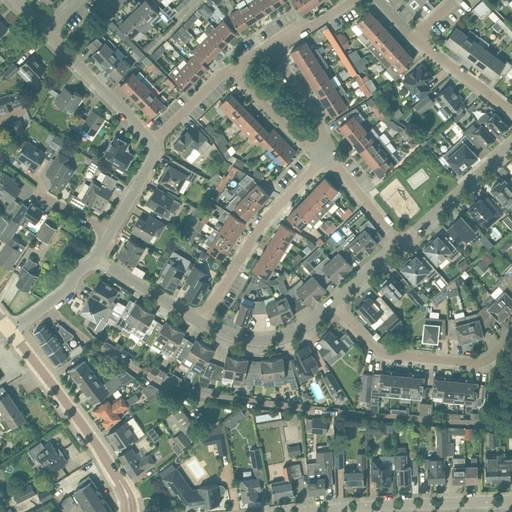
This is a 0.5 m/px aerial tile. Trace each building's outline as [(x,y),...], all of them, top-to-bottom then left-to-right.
[(138,1),(134,5),(149,21),(158,13),(166,22),(171,18),(162,9),(157,4),(154,8),(146,0),(145,0),(141,4),(138,1)] [(267,13),(258,0),(253,0),(248,3),(258,18),(267,13)] [(276,7),(271,0),(258,0),(267,13),(276,7)] [(291,0),(301,14),(310,8),(305,0),(291,0)] [(317,0),(305,0),(310,8),(319,2),(317,0)] [(489,8),(482,0),(477,5),(486,14),(491,10),(489,8)] [(178,11),(183,6),(180,3),(174,9),(168,4),(162,9),(171,18),(178,11)] [(258,18),(248,3),(239,9),(248,24),(258,18)] [(498,3),(493,7),(497,11),(502,7),(498,3)] [(214,13),(205,4),(199,10),(208,19),(214,13)] [(141,29),(149,21),(134,5),(130,9),(133,12),(128,16),(141,29)] [(486,14),(477,5),(473,9),(481,19),(486,14)] [(248,24),(239,9),(229,15),(239,30),(248,24)] [(369,11),(362,17),(361,16),(353,21),(364,31),(377,19),(369,11)] [(198,18),(194,14),(190,18),(194,22),(198,18)] [(132,38),(141,29),(128,16),(124,21),(121,18),(117,22),(132,38)] [(500,18),(497,21),(502,27),(505,30),(508,27),(505,24),(500,18)] [(384,27),(377,19),(364,31),(371,39),(384,27)] [(215,28),(228,41),(236,33),(223,20),(215,28)] [(124,40),(127,37),(112,21),(109,24),(124,40)] [(391,35),(384,27),(371,39),(366,44),(373,52),(391,35)] [(455,50),(466,34),(456,27),(445,42),(455,50)] [(221,49),(228,41),(215,28),(208,36),(221,49)] [(323,31),(329,40),(334,37),(328,28),(323,31)] [(455,50),(464,57),(476,42),(479,37),(470,30),(466,35),(466,34),(455,50)] [(160,32),(152,40),(155,44),(164,35),(160,32)] [(114,50),(98,35),(87,46),(94,53),(92,54),(97,59),(94,61),(98,66),(114,50)] [(380,60),(399,43),(391,35),(373,52),(380,60)] [(221,49),(208,36),(200,43),(213,56),(221,49)] [(124,40),(132,49),(136,45),(127,37),(124,40)] [(329,40),(335,49),(340,46),(334,37),(329,40)] [(146,52),(155,44),(152,40),(143,49),(146,52)] [(297,61),(312,51),(306,42),(291,51),(297,61)] [(485,49),(476,42),(464,57),(474,64),(485,49)] [(213,56),(200,43),(192,51),(196,54),(195,54),(208,67),(209,67),(205,64),(213,56)] [(406,51),(399,43),(380,60),(387,68),(406,51)] [(138,61),(144,55),(136,45),(132,49),(131,50),(134,53),(132,55),(138,61)] [(335,49),(341,59),(346,56),(340,46),(335,49)] [(483,71),(495,56),(485,49),(474,64),(483,71)] [(122,59),(114,50),(98,66),(102,70),(105,67),(109,71),(122,59)] [(312,51),(297,61),(302,70),(318,60),(312,51)] [(414,59),(406,51),(387,68),(386,70),(395,80),(401,76),(408,70),(406,67),(414,59)] [(208,67),(195,54),(188,62),(201,75),(208,67)] [(45,69),(32,56),(22,66),(35,79),(39,75),(41,75),(44,72),(44,70),(45,69)] [(152,70),(156,66),(146,56),(142,60),(152,70)] [(341,59),(346,67),(351,64),(346,56),(341,59)] [(504,63),(495,56),(483,71),(493,79),(498,72),(503,75),(503,76),(503,77),(511,67),(511,66),(511,64),(506,60),(504,63)] [(308,79),(323,69),(329,66),(323,57),(318,60),(302,70),(308,79)] [(122,59),(109,71),(113,76),(111,79),(115,83),(131,68),(122,59)] [(201,75),(188,62),(180,69),(193,82),(201,75)] [(19,69),(14,64),(4,73),(9,78),(19,69)] [(415,92),(420,98),(430,90),(425,84),(432,77),(422,65),(403,81),(413,93),(415,92)] [(172,77),(185,90),(193,82),(180,69),(172,77)] [(308,79),(314,88),(329,79),(323,69),(308,79)] [(141,81),(133,73),(120,85),(128,93),(141,81)] [(359,85),(364,82),(362,78),(359,74),(357,74),(353,76),(359,85)] [(335,88),(329,79),(314,88),(320,97),(335,88)] [(148,88),(141,81),(128,93),(136,101),(148,88)] [(358,92),(361,90),(365,87),(367,86),(364,82),(359,85),(356,87),(358,92)] [(335,88),(320,97),(326,106),(341,97),(346,93),(340,84),(335,88)] [(442,92),(435,97),(443,106),(449,114),(450,113),(454,110),(458,114),(462,110),(459,106),(463,102),(462,100),(463,99),(459,94),(457,95),(454,91),(452,92),(449,88),(450,87),(449,85),(442,92)] [(71,91),(65,87),(55,103),(66,111),(69,107),(74,110),(83,97),(74,91),(72,94),(70,92),(71,91)] [(156,96),(148,88),(136,101),(143,109),(156,96)] [(57,94),(50,90),(47,93),(55,98),(57,94)] [(15,108),(23,105),(18,92),(12,95),(12,93),(0,98),(0,114),(5,112),(6,113),(13,110),(13,108),(15,108)] [(231,94),(219,106),(227,114),(239,102),(231,94)] [(427,94),(414,106),(420,113),(434,102),(427,94)] [(167,107),(156,96),(143,109),(151,117),(159,109),(162,112),(167,107)] [(347,106),(341,97),(326,106),(332,116),(347,106)] [(366,101),(375,112),(379,108),(371,97),(366,101)] [(239,102),(227,114),(234,121),(246,110),(239,102)] [(470,112),(476,107),(473,103),(467,108),(470,112)] [(375,112),(381,120),(386,117),(379,108),(375,112)] [(242,129),(254,117),(246,110),(234,121),(242,129)] [(75,125),(74,127),(80,131),(82,127),(93,135),(94,134),(101,138),(107,129),(101,124),(105,118),(93,111),(86,120),(80,117),(75,125)] [(339,126),(346,135),(360,123),(353,115),(351,111),(340,117),(344,122),(339,126)] [(456,123),(465,115),(461,111),(452,119),(453,120),(456,123)] [(477,120),(481,125),(485,129),(486,129),(490,125),(499,135),(505,131),(506,132),(510,128),(507,124),(506,125),(495,113),(490,117),(486,113),(477,120)] [(261,125),(254,117),(242,129),(249,137),(261,125)] [(381,120),(391,127),(394,122),(386,117),(381,120)] [(13,136),(25,130),(19,119),(8,125),(13,136)] [(453,120),(439,132),(443,137),(457,124),(456,123),(453,120)] [(367,132),(360,123),(346,135),(353,143),(367,132)] [(495,139),(486,129),(485,129),(481,125),(477,129),(473,124),(464,132),(465,134),(472,141),(477,137),(486,147),(490,143),(491,144),(495,141),(494,141),(495,139)] [(269,133),(261,125),(249,137),(257,145),(273,129),(273,128),(269,133)] [(412,138),(415,133),(406,127),(402,134),(406,137),(407,135),(412,138)] [(281,136),(273,129),(257,145),(261,141),(269,148),(281,136)] [(179,152),(180,151),(186,157),(191,152),(190,150),(194,146),(197,149),(207,139),(198,130),(192,135),(188,131),(184,136),(182,134),(178,139),(179,140),(174,145),(176,148),(175,149),(179,152)] [(353,143),(360,152),(374,140),(367,132),(353,143)] [(464,132),(463,132),(457,138),(459,141),(453,147),(469,165),(473,161),(474,162),(478,159),(477,157),(478,156),(468,145),(472,141),(465,134),(464,132)] [(415,133),(412,138),(422,144),(425,140),(415,133)] [(50,145),(49,145),(56,150),(57,150),(60,144),(63,139),(56,135),(50,145)] [(129,143),(115,136),(104,155),(112,160),(111,163),(117,167),(118,165),(125,169),(133,155),(128,152),(128,151),(127,147),(129,143)] [(288,144),(281,136),(269,148),(276,156),(288,144)] [(380,149),(374,140),(360,152),(366,160),(380,149)] [(22,149),(16,158),(36,170),(41,162),(45,157),(47,154),(45,152),(27,141),(22,149)] [(288,144),(276,156),(284,164),(296,152),(288,144)] [(443,150),(436,156),(445,166),(450,162),(459,173),(469,165),(453,147),(446,153),(443,150)] [(366,160),(373,168),(387,157),(380,149),(366,160)] [(63,189),(75,170),(65,164),(68,159),(59,153),(46,174),(52,178),(50,181),(63,189)] [(392,153),(387,157),(373,168),(380,177),(399,162),(392,153)] [(160,181),(178,192),(187,178),(194,182),(199,174),(173,159),(160,181)] [(88,168),(94,172),(99,164),(92,160),(88,168)] [(209,179),(216,183),(221,175),(215,171),(209,179)] [(16,186),(18,184),(4,173),(0,178),(0,196),(2,198),(3,196),(10,202),(4,209),(10,214),(18,203),(13,199),(21,189),(16,186)] [(102,185),(93,180),(82,200),(88,203),(87,204),(102,213),(108,201),(107,201),(113,191),(110,190),(111,187),(112,188),(116,182),(117,180),(106,174),(101,182),(103,183),(102,185)] [(511,176),(511,177),(507,182),(505,180),(501,183),(499,182),(491,189),(504,204),(511,197),(511,176)] [(317,186),(330,198),(338,190),(325,178),(317,186)] [(262,204),(270,196),(253,179),(245,187),(262,204)] [(330,198),(317,186),(310,193),(328,210),(335,202),(330,198)] [(237,194),(238,195),(255,212),(262,204),(245,187),(237,194)] [(173,199),(174,198),(157,188),(150,200),(151,200),(148,205),(155,209),(154,210),(163,216),(167,210),(174,214),(177,208),(178,209),(182,203),(173,199)] [(320,218),(328,210),(310,193),(303,201),(320,218)] [(237,210),(247,220),(255,212),(238,195),(226,207),(236,212),(237,210)] [(482,224),(483,223),(487,228),(503,214),(490,200),(485,204),(480,199),(475,203),(473,202),(469,206),(470,208),(468,209),(482,224)] [(320,218),(303,201),(295,209),(308,221),(313,226),(320,218)] [(20,206),(12,217),(18,221),(23,215),(30,219),(36,224),(39,219),(44,212),(36,206),(37,206),(36,205),(36,206),(33,204),(34,204),(33,203),(33,204),(31,203),(28,207),(22,203),(20,206)] [(199,219),(203,212),(195,208),(191,215),(199,219)] [(348,216),(353,212),(349,208),(345,211),(348,216)] [(308,221),(295,209),(287,217),(300,230),(308,221)] [(355,214),(353,216),(357,220),(364,214),(360,209),(355,214)] [(209,219),(211,214),(207,211),(201,220),(201,221),(205,223),(206,224),(209,219)] [(348,216),(345,211),(340,215),(344,219),(348,216)] [(240,232),(246,222),(231,213),(225,222),(240,232)] [(149,215),(145,221),(139,218),(131,231),(149,241),(153,234),(158,237),(165,225),(149,215)] [(453,223),(453,224),(447,230),(459,244),(466,238),(467,239),(467,238),(473,245),(481,237),(484,234),(470,219),(467,222),(462,217),(463,216),(463,215),(462,216),(461,216),(453,223)] [(4,231),(0,236),(0,237),(8,243),(12,237),(21,224),(13,218),(4,231)] [(205,223),(201,221),(201,220),(199,219),(193,228),(198,231),(200,232),(205,223)] [(360,231),(361,232),(356,236),(370,251),(375,247),(375,246),(378,243),(370,235),(376,229),(368,219),(360,226),(360,227),(359,230),(360,231)] [(57,230),(45,222),(36,236),(48,243),(57,230)] [(235,241),(240,232),(225,222),(219,231),(214,228),(235,241)] [(296,232),(282,223),(276,233),(290,241),(296,232)] [(198,231),(193,228),(188,237),(182,233),(180,237),(191,244),(198,231)] [(229,250),(235,241),(214,228),(208,237),(229,250)] [(365,256),(370,251),(356,236),(353,233),(346,239),(340,234),(341,234),(337,230),(332,235),(340,244),(349,254),(353,250),(361,258),(364,255),(365,256)] [(284,251),(290,241),(276,233),(270,242),(284,251)] [(498,235),(491,242),(495,246),(501,239),(498,235)] [(454,259),(461,253),(453,244),(449,248),(438,236),(434,240),(433,239),(431,240),(429,240),(428,242),(427,245),(428,245),(424,249),(437,264),(445,257),(449,261),(453,257),(454,259)] [(2,251),(0,254),(0,261),(10,269),(15,260),(21,252),(25,246),(20,243),(12,237),(8,243),(2,251)] [(210,246),(208,250),(223,260),(229,250),(208,237),(205,243),(210,246)] [(316,242),(320,246),(324,242),(320,238),(316,242)] [(126,244),(124,243),(117,256),(135,266),(145,248),(129,239),(126,244)] [(270,242),(264,251),(279,260),(284,251),(270,242)] [(316,246),(311,242),(307,246),(311,250),(316,246)] [(339,252),(330,260),(344,275),(349,270),(349,269),(352,267),(344,258),(349,254),(340,244),(336,249),(339,252)] [(279,260),(264,251),(259,260),(273,269),(279,260)] [(299,261),(303,258),(299,253),(295,257),(299,261)] [(319,263),(314,267),(323,277),(327,273),(335,282),(338,279),(339,279),(344,275),(330,260),(327,256),(319,263)] [(409,277),(415,284),(423,276),(427,281),(431,277),(432,279),(439,273),(431,264),(427,268),(416,256),(412,260),(410,258),(404,263),(406,265),(403,268),(411,277),(410,277),(410,276),(409,277)] [(178,262),(169,257),(160,273),(165,276),(162,282),(174,289),(185,271),(176,266),(178,262)] [(295,257),(290,261),(295,265),(299,261),(295,257)] [(37,263),(30,258),(19,275),(21,276),(16,284),(28,291),(37,276),(31,272),(37,263)] [(273,269),(259,260),(258,261),(257,260),(254,264),(256,265),(253,270),(267,278),(273,269)] [(478,271),(485,265),(481,261),(474,267),(478,271)] [(204,272),(194,266),(186,280),(191,283),(185,295),(198,303),(203,293),(207,292),(209,289),(208,285),(209,284),(203,281),(206,276),(205,274),(204,273),(204,272)] [(323,277),(314,267),(309,272),(312,276),(304,283),(318,298),(323,293),(326,290),(318,281),(323,277)] [(506,273),(500,278),(506,284),(511,290),(511,274),(509,277),(506,273)] [(441,275),(434,281),(441,289),(448,283),(441,275)] [(381,287),(394,302),(406,291),(393,277),(388,281),(386,279),(380,285),(382,286),(381,287)] [(293,287),(288,289),(295,300),(301,296),(309,305),(312,302),(312,303),(318,298),(304,283),(301,279),(293,287)] [(455,279),(447,285),(447,291),(457,288),(455,281),(455,279)] [(124,308),(111,300),(118,290),(100,280),(91,297),(113,310),(121,314),(124,309),(124,308)] [(504,292),(496,300),(510,314),(511,311),(511,298),(511,297),(511,290),(506,284),(501,289),(504,292)] [(448,297),(447,291),(447,285),(437,293),(443,301),(448,297)] [(289,304),(295,300),(288,289),(284,292),(286,297),(276,301),(284,320),(290,317),(290,316),(294,314),(289,304)] [(413,289),(407,294),(419,307),(425,302),(413,289)] [(391,329),(398,323),(401,320),(379,295),(373,301),(370,297),(357,309),(370,324),(379,316),(384,321),(384,322),(391,329)] [(263,300),(259,300),(259,313),(268,313),(273,323),(277,322),(284,320),(276,301),(274,296),(263,300)] [(91,297),(87,303),(80,314),(90,319),(87,324),(95,329),(101,318),(106,321),(113,310),(91,297)] [(250,314),(259,313),(259,300),(254,301),(243,298),(236,321),(247,325),(250,314)] [(488,308),(485,305),(480,309),(488,322),(494,315),(500,320),(503,317),(504,319),(510,314),(496,300),(488,308)] [(123,327),(131,332),(146,308),(140,304),(140,305),(136,303),(130,313),(124,309),(121,314),(114,324),(122,329),(123,327)] [(152,312),(146,308),(131,332),(140,338),(146,342),(153,329),(148,326),(155,315),(151,312),(152,312)] [(476,314),(465,317),(472,341),(479,339),(479,337),(483,336),(481,328),(488,322),(480,309),(476,314)] [(465,316),(455,318),(448,319),(449,335),(458,335),(460,342),(464,341),(464,343),(472,341),(465,317),(465,316)] [(445,335),(445,319),(425,317),(425,323),(423,342),(423,343),(434,344),(434,341),(437,342),(438,336),(445,335)] [(161,350),(165,343),(176,326),(170,323),(169,323),(166,321),(159,332),(153,329),(146,342),(151,345),(152,344),(161,350)] [(48,354),(61,345),(53,334),(52,335),(43,324),(34,331),(42,343),(40,344),(48,354)] [(176,326),(165,343),(161,350),(171,356),(172,355),(177,358),(184,346),(179,343),(185,333),(181,331),(182,330),(176,326)] [(343,354),(339,349),(345,344),(336,335),(335,336),(330,330),(319,340),(323,345),(318,350),(331,364),(343,354)] [(66,341),(74,335),(69,331),(64,336),(64,338),(66,341)] [(186,356),(195,362),(206,345),(200,341),(199,342),(195,339),(189,349),(184,346),(177,358),(183,361),(186,356)] [(117,344),(115,347),(106,341),(103,346),(117,354),(122,346),(117,344)] [(56,365),(64,359),(69,355),(61,345),(48,354),(56,365)] [(80,345),(72,350),(68,352),(72,358),(83,350),(80,345)] [(206,345),(195,362),(191,368),(201,374),(202,373),(211,378),(216,364),(209,361),(215,351),(211,349),(211,348),(206,345)] [(317,363),(313,355),(309,346),(294,353),(296,357),(290,360),(301,382),(307,379),(305,374),(312,371),(309,366),(317,363)] [(124,357),(127,351),(122,348),(118,354),(124,357)] [(224,367),(216,364),(211,378),(222,380),(232,382),(237,357),(231,356),(230,357),(226,356),(224,367)] [(244,359),(237,357),(232,382),(242,384),(244,384),(254,384),(254,372),(246,371),(248,360),(244,359)] [(279,358),(272,359),(274,378),(285,377),(286,382),(296,381),(293,368),(285,369),(283,358),(279,358)] [(262,372),(254,372),(254,384),(264,385),(263,380),(274,378),(272,359),(265,359),(265,360),(261,361),(262,372)] [(123,386),(135,378),(125,370),(117,375),(117,374),(102,385),(84,361),(68,370),(94,404),(105,396),(107,397),(123,386)] [(372,383),(369,412),(370,412),(378,413),(379,395),(389,396),(390,390),(392,371),(384,370),(384,373),(380,373),(380,374),(380,376),(373,376),(374,373),(373,373),(372,383)] [(392,371),(390,390),(400,391),(402,375),(399,375),(399,372),(392,371)] [(331,373),(323,377),(333,393),(340,388),(331,373)] [(372,374),(362,373),(360,400),(370,401),(372,374)] [(400,391),(400,397),(411,399),(411,393),(413,373),(405,373),(405,375),(402,375),(400,391)] [(413,373),(411,393),(422,394),(423,387),(424,377),(420,377),(421,374),(413,373)] [(433,388),(432,395),(443,396),(442,402),(443,402),(445,376),(438,376),(437,379),(434,378),(433,388)] [(445,376),(443,402),(454,403),(456,380),(453,380),(453,377),(445,376)] [(456,380),(454,403),(464,404),(467,379),(459,378),(459,381),(456,380)] [(467,379),(464,404),(475,405),(481,405),(482,399),(482,394),(483,392),(483,384),(482,386),(477,386),(478,384),(478,382),(474,382),(474,379),(467,379)] [(148,385),(141,390),(149,401),(163,391),(150,384),(148,385)] [(0,408),(3,412),(0,413),(0,415),(2,419),(0,420),(7,430),(24,418),(24,419),(25,418),(8,393),(7,394),(2,386),(0,387),(0,408)] [(107,427),(115,421),(125,414),(123,411),(140,398),(135,393),(124,401),(104,415),(106,417),(102,420),(107,427)] [(107,399),(102,403),(94,409),(99,416),(103,413),(104,415),(124,401),(120,396),(110,403),(107,399)] [(180,429),(181,431),(190,442),(206,429),(199,420),(194,424),(182,409),(180,410),(178,408),(163,420),(173,435),(180,429)] [(241,409),(224,421),(227,426),(229,425),(231,428),(238,423),(236,421),(245,415),(241,409)] [(283,422),(282,418),(281,412),(255,416),(257,423),(257,427),(283,422)] [(312,432),(326,433),(327,419),(313,418),(312,432)] [(126,421),(107,435),(117,449),(130,440),(131,442),(138,437),(130,425),(126,421)] [(384,432),(385,422),(367,421),(366,431),(366,432),(384,433),(384,432)] [(161,437),(153,427),(147,431),(155,442),(161,437)] [(443,455),(447,455),(447,434),(447,428),(436,428),(437,456),(443,455)] [(465,440),(473,440),(474,428),(465,428),(465,440)] [(190,442),(181,431),(173,438),(182,449),(190,442)] [(497,432),(489,432),(489,447),(497,447),(497,432)] [(142,434),(138,437),(135,439),(138,442),(145,438),(142,434)] [(205,445),(218,443),(216,434),(204,436),(205,445)] [(41,442),(28,451),(33,458),(38,455),(46,467),(48,466),(53,474),(66,465),(65,463),(67,461),(61,453),(59,450),(60,449),(58,447),(55,449),(50,442),(44,446),(41,442)] [(287,446),(288,456),(301,453),(299,444),(287,446)] [(343,445),(334,445),(335,467),(344,467),(343,445)] [(132,447),(118,456),(126,470),(136,464),(136,463),(139,460),(132,447)] [(250,449),(254,469),(262,468),(258,448),(250,449)] [(333,486),(332,476),(331,469),(333,468),(331,450),(316,452),(318,468),(318,471),(321,471),(322,478),(324,478),(325,486),(333,486)] [(136,464),(126,470),(131,477),(154,463),(149,454),(139,460),(136,463),(136,464)] [(497,454),(485,454),(486,471),(486,481),(498,481),(497,454)] [(505,454),(497,454),(498,481),(511,480),(510,474),(511,473),(511,455),(505,456),(505,454)] [(358,468),(352,469),(344,469),(345,476),(345,486),(364,485),(363,469),(366,468),(365,458),(365,455),(358,455),(358,468)] [(397,455),(397,474),(398,484),(411,484),(411,467),(407,468),(406,455),(397,455)] [(444,483),(443,455),(437,456),(436,456),(437,459),(424,459),(425,468),(428,468),(429,483),(444,483)] [(472,467),(465,467),(466,482),(478,481),(477,466),(476,457),(471,458),(472,467)] [(372,458),(372,470),(372,480),(377,480),(377,485),(391,485),(391,475),(395,475),(395,464),(381,463),(380,458),(372,458)] [(453,482),(466,482),(465,467),(465,458),(453,458),(453,467),(453,482)] [(302,477),(300,467),(300,464),(291,465),(283,467),(286,480),(271,482),(274,499),(294,495),(291,479),(302,477)] [(206,506),(220,504),(218,495),(221,495),(223,494),(224,493),(225,492),(225,490),(225,488),(224,487),(223,485),(221,485),(219,485),(217,485),(217,484),(199,487),(199,489),(192,490),(188,485),(188,484),(176,468),(161,478),(173,495),(179,491),(189,505),(206,503),(206,506)] [(321,471),(318,471),(318,468),(307,469),(310,493),(326,492),(325,486),(324,478),(322,478),(321,471)] [(81,488),(76,491),(74,487),(66,492),(69,496),(62,500),(68,510),(75,505),(76,507),(81,504),(86,511),(112,511),(89,476),(78,483),(81,488)] [(255,478),(240,480),(243,501),(258,499),(257,491),(261,490),(259,478),(255,479),(255,478)] [(13,494),(17,502),(36,493),(32,485),(13,494)] [(42,502),(54,495),(50,488),(38,495),(42,502)]
